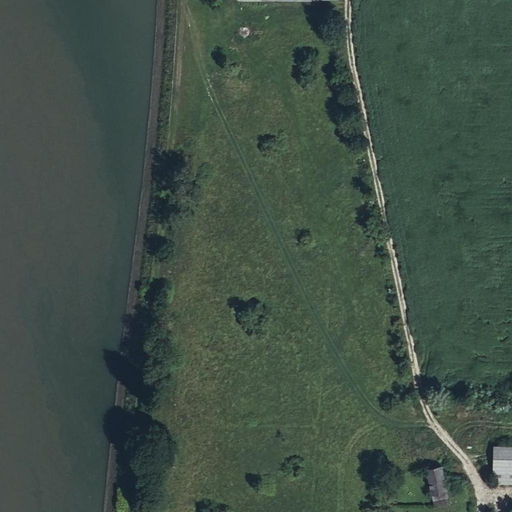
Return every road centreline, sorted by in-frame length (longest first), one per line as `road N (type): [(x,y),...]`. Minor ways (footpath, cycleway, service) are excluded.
road 1 (track): [(480,511),(478,477),(436,426),(411,355),(346,53),(349,0)]
road 2 (track): [(186,0),(178,161),(146,383),(138,511)]
